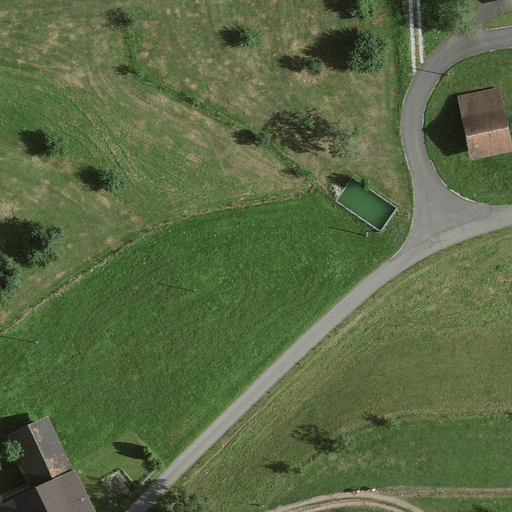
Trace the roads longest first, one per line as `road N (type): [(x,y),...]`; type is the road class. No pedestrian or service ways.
road 1 (track): [(136,511),(375,289),(452,238),(511,220)]
road 2 (track): [(511,38),(441,60),(421,87),(415,151),(452,238)]
